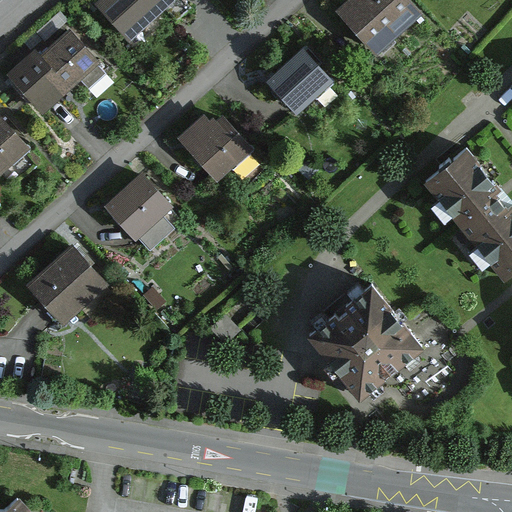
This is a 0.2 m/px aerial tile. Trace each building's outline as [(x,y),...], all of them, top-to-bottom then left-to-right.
[(175,0),(102,0),(96,5),(127,41),(175,0)] [(424,18),(407,0),(352,0),(335,15),(377,60),(424,18)] [(86,88),(104,72),(66,30),(39,55),(33,48),(9,70),(45,109),(77,79),(86,88)] [(330,84),(299,49),(262,82),(293,117),(330,84)] [(0,111),(0,172),(32,144),(2,110),(0,111)] [(219,117),(210,125),(201,116),(175,140),(215,182),(250,150),(219,117)] [(511,271),(511,202),(465,147),(422,183),(503,279),(511,271)] [(171,208),(140,174),(108,203),(139,237),(171,208)] [(63,318),(111,277),(77,238),(30,278),(63,318)] [(422,348),(371,283),(305,334),(355,400),(422,348)] [(0,511),(37,511),(21,493),(0,509),(0,511)]
